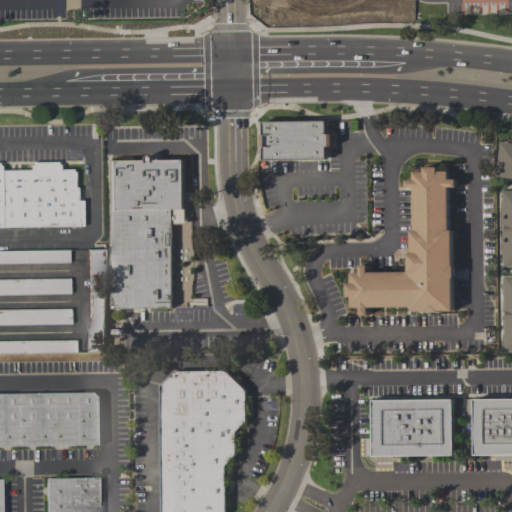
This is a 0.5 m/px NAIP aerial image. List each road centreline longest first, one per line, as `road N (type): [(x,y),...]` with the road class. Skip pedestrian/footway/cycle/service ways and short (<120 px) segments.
road 1 (residential): [(273,511),(310,412),(295,330),(240,226),(233,0)]
road 2 (primary): [(234,90),(354,87),(511,101)]
road 3 (primary): [(234,54),(0,57)]
road 4 (primary): [(424,55),(234,54)]
road 5 (primary): [(45,92),(234,90)]
